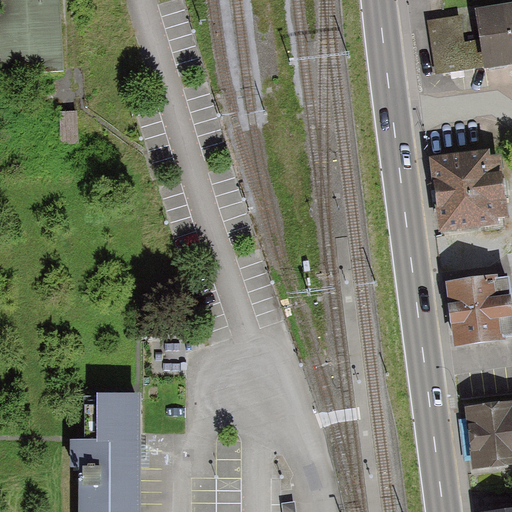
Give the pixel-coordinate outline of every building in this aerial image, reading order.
[(0,0),(0,77),(64,73),(60,0),(0,0)] [(511,70),(511,9),(476,15),(480,42),(484,69),(485,75),(511,70)] [(436,76),(484,69),(480,42),(464,45),(460,17),(428,22),(436,76)] [(62,146),(80,145),(77,112),(60,113),(62,146)] [(440,239),(500,230),(499,225),(510,223),(501,158),(491,160),(491,155),(429,163),(440,239)] [(455,346),(507,339),(506,337),(511,335),(511,292),(510,276),(499,278),(498,274),(446,281),(455,346)] [(511,398),(462,405),(469,468),(511,462),(511,398)] [(80,473),(79,511),(141,511),(142,401),(98,400),(98,445),(71,445),(71,473),(80,473)] [(296,511),(295,503),(281,505),(282,511),(296,511)]
